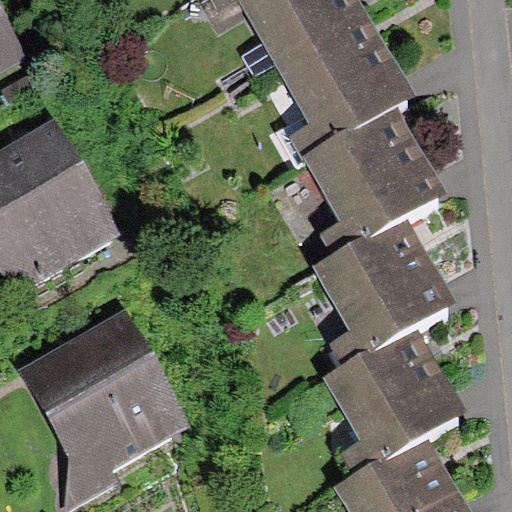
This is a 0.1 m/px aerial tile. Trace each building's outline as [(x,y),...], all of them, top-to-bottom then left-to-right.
[(2,0),(0,0),(0,91),(36,76),(2,0)] [(361,0),(212,0),(220,13),(241,1),(273,60),(367,10),(361,0)] [(292,137),(303,156),(397,103),(415,93),(367,10),(273,60),(310,126),(292,137)] [(322,234),(334,255),(406,214),(447,191),(397,103),(303,156),(341,223),(322,234)] [(75,125),(0,158),(0,266),(19,308),(134,256),(75,125)] [(330,343),(344,368),(417,326),(458,302),(406,214),(334,255),(314,266),(352,330),(330,343)] [(153,317),(25,368),(75,495),(204,445),(153,317)] [(341,452),(356,477),(429,434),(468,411),(417,326),(344,368),(325,381),(361,441),(341,452)] [(474,511),(429,434),(356,477),(335,488),(349,511),(474,511)]
